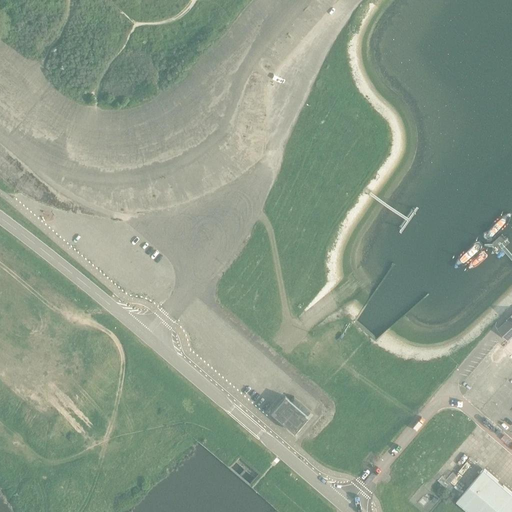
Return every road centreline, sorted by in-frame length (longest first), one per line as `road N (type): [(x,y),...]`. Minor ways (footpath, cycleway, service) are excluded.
road 1 (tertiary): [(345,507),(0,217)]
road 2 (unclassified): [(345,507),(441,402),(462,404),(511,448)]
